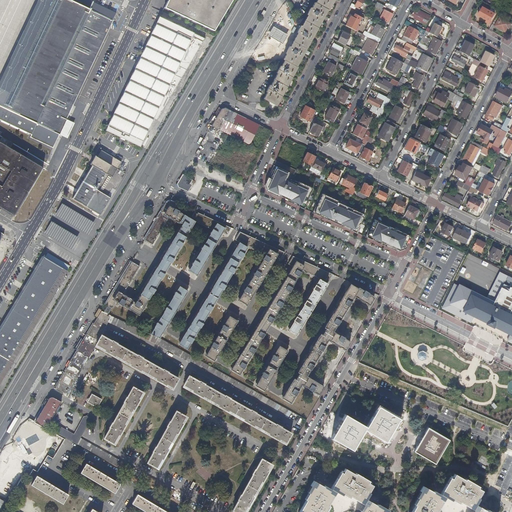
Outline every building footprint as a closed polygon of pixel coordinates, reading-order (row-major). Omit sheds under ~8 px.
[(30,137),(54,147),(117,12),(93,1),(89,9),(70,0),(37,0),(0,79),(0,119),(32,134),(30,137)] [(168,0),(166,5),(219,28),(235,0),(168,0)] [(298,68),(328,16),(336,0),(316,0),(316,1),(317,1),(315,8),(313,7),(310,12),(309,12),(305,19),(306,20),(299,33),(296,39),(292,48),(291,48),(287,56),(288,56),(285,62),(286,62),(282,69),(281,68),(278,75),(279,75),(273,87),(271,87),(268,94),(269,94),(266,101),(279,108),(288,92),(295,76),(299,68),(298,68)] [(362,0),(355,0),(353,5),(352,6),(354,7),(357,9),(362,0)] [(489,25),(494,15),(482,8),(478,16),(487,20),(485,23),(489,25)] [(391,15),(382,10),(376,22),(383,25),(385,22),(387,23),(391,15)] [(413,11),(409,18),(415,21),(416,20),(419,21),(423,23),(426,16),(420,13),(419,15),(413,11)] [(348,16),(343,26),(354,31),(361,18),(352,14),(350,17),(348,16)] [(194,33),(159,17),(106,130),(141,146),(154,119),(156,120),(205,38),(194,33)] [(500,18),(495,27),(505,32),(505,33),(510,23),(500,17),(500,18)] [(366,33),(373,20),(370,18),(363,31),(366,33)] [(441,26),(434,22),(428,33),(435,37),(441,26)] [(379,39),(383,30),(378,28),(379,26),(375,24),(369,34),(379,39)] [(424,32),(413,26),(412,28),(408,27),(402,38),(405,39),(404,41),(410,44),(417,33),(422,36),(424,32)] [(348,36),(339,32),(334,42),(343,46),(348,36)] [(269,36),(263,45),(277,54),(283,45),(269,36)] [(440,43),(433,39),(427,51),(434,55),(440,43)] [(475,46),(465,40),(459,52),(462,53),(468,57),(469,57),(475,46)] [(361,50),(361,51),(370,55),(375,46),(368,42),(368,43),(365,42),(361,50)] [(406,55),(408,49),(409,49),(414,52),(414,51),(416,48),(410,45),(405,43),(402,49),(395,46),(392,50),(401,55),(400,56),(405,58),(403,64),(406,66),(411,57),(406,55)] [(331,44),(327,53),(336,58),(341,49),(331,44)] [(495,56),(485,51),(480,62),(489,67),(495,56)] [(425,72),(431,60),(424,56),(422,60),(424,61),(420,69),(425,72)] [(454,56),(451,62),(463,68),(467,60),(461,57),(460,60),(454,56)] [(399,62),(390,57),(384,70),(393,75),(399,62)] [(366,63),(356,58),(350,70),(359,75),(366,63)] [(333,66),(325,62),(320,72),(328,76),(333,66)] [(479,67),(473,78),(481,82),(487,71),(479,67)] [(356,76),(348,73),(342,83),(350,87),(356,76)] [(416,89),(423,77),(415,73),(413,77),(415,78),(411,86),(416,89)] [(444,75),(441,80),(454,86),(457,79),(450,75),(449,78),(444,75)] [(406,80),(400,77),(397,83),(403,86),(406,80)] [(325,82),(317,78),(312,88),(320,93),(325,82)] [(376,80),(374,85),(386,91),(389,84),(381,80),(380,82),(376,80)] [(403,86),(397,83),(395,87),(393,90),(399,93),(403,86)] [(478,87),(468,83),(463,92),(473,97),(478,87)] [(347,93),(339,89),(333,100),(341,104),(347,93)] [(407,106),(413,94),(405,89),(402,95),(405,97),(401,103),(407,106)] [(511,90),(511,92),(505,89),(503,92),(500,90),(495,97),(500,100),(502,96),(507,100),(510,94),(511,95),(511,90)] [(434,98),(432,102),(442,107),(447,97),(448,98),(447,100),(452,102),(453,99),(455,95),(452,94),(448,92),(446,95),(441,92),(440,95),(434,92),(431,97),(434,98)] [(367,97),(365,102),(371,105),(377,108),(380,101),(374,98),(373,100),(367,97)] [(471,107),(461,102),(455,113),(464,119),(471,107)] [(502,107),(493,102),(485,118),(492,122),(494,118),(495,119),(497,116),(493,114),(496,109),(499,111),(502,107)] [(371,105),(368,111),(379,117),(385,105),(383,104),(380,110),(377,108),(371,105)] [(312,111),(303,106),(297,116),(306,122),(312,111)] [(337,110),(329,106),(322,118),(330,123),(337,110)] [(395,122),(401,111),(392,106),(387,118),(395,122)] [(427,107),(422,116),(435,122),(437,118),(442,121),(446,113),(440,110),(439,113),(427,107)] [(369,118),(361,114),(357,122),(365,126),(369,118)] [(254,136),(258,126),(257,126),(257,125),(252,122),(238,115),(236,115),(231,122),(233,123),(226,134),(237,139),(249,145),(250,145),(254,136)] [(217,117),(206,134),(213,138),(225,118),(220,116),(217,117)] [(225,118),(213,138),(221,141),(226,134),(233,123),(231,122),(225,118)] [(383,123),(375,137),(385,142),(392,128),(393,125),(385,120),(383,123)] [(454,137),(461,125),(451,120),(446,129),(444,132),(454,137)] [(509,122),(505,121),(502,127),(500,130),(504,132),(509,122)] [(310,122),(306,131),(315,136),(320,126),(310,122)] [(355,125),(350,135),(359,139),(364,130),(355,125)] [(482,137),(480,141),(486,145),(493,132),(480,125),(476,133),(482,137)] [(430,131),(420,126),(414,138),(424,143),(430,131)] [(446,129),(439,126),(436,131),(443,135),(444,132),(446,129)] [(492,126),(491,126),(490,129),(495,132),(494,133),(497,135),(500,130),(492,126)] [(492,146),(489,151),(498,155),(500,151),(498,150),(507,134),(504,132),(500,130),(497,135),(492,146)] [(449,141),(440,136),(433,147),(443,153),(449,141)] [(511,148),(511,141),(508,140),(507,139),(503,148),(505,149),(503,153),(508,155),(511,148)] [(362,148),(365,143),(362,141),(360,144),(359,146),(348,140),(344,148),(355,154),(356,153),(359,154),(362,148)] [(0,141),(0,206),(13,215),(42,167),(0,141)] [(418,146),(409,141),(405,150),(413,154),(418,146)] [(472,142),(470,145),(479,150),(471,165),(473,166),(474,164),(481,153),(480,152),(482,147),(472,142)] [(479,150),(470,145),(462,161),(471,165),(479,150)] [(489,151),(482,147),(480,152),(481,153),(487,156),(489,151)] [(366,150),(362,148),(359,154),(358,156),(366,161),(371,153),(366,150)] [(72,198),(100,215),(125,174),(117,169),(122,162),(101,149),(97,156),(95,155),(90,163),(92,164),(72,198)] [(429,156),(426,163),(436,168),(442,156),(429,149),(426,155),(429,156)] [(500,151),(498,155),(508,161),(511,157),(508,155),(503,153),(500,151)] [(306,153),(302,162),(310,166),(313,160),(315,158),(306,153)] [(497,178),(504,163),(497,158),(493,165),(496,166),(491,175),(492,175),(497,178)] [(324,165),(313,160),(310,166),(306,174),(309,175),(310,172),(313,173),(315,170),(320,172),(324,165)] [(406,177),(412,166),(402,161),(401,164),(401,165),(397,173),(406,177)] [(470,171),(459,166),(454,176),(460,178),(461,176),(466,178),(470,171)] [(481,167),(478,172),(485,175),(489,170),(482,166),(481,167)] [(268,178),(264,186),(266,192),(278,198),(279,196),(288,200),(287,202),(303,209),(312,189),(298,182),(298,183),(297,185),(286,180),(287,178),(289,173),(276,167),(270,179),(268,178)] [(339,173),(331,169),(327,179),(334,182),(339,173)] [(415,172),(410,181),(425,188),(430,179),(415,172)] [(485,175),(478,172),(477,174),(470,187),(473,189),(479,179),(481,180),(482,178),(484,179),(485,175)] [(187,192),(193,180),(181,174),(174,186),(187,192)] [(354,180),(345,176),(340,185),(350,190),(354,180)] [(481,183),(477,191),(487,196),(493,185),(482,178),(480,183),(481,183)] [(458,180),(456,185),(468,191),(470,187),(464,184),(458,180)] [(363,200),(369,188),(362,184),(359,190),(357,189),(354,195),(363,200)] [(377,191),(373,198),(383,202),(386,195),(377,191)] [(322,194),(313,214),(319,217),(320,215),(323,217),(322,218),(326,220),(327,219),(330,220),(329,221),(334,223),(336,224),(340,226),(341,225),(343,226),(342,227),(347,229),(347,228),(350,229),(350,231),(356,233),(364,215),(337,203),(338,202),(322,194)] [(444,194),(442,199),(457,207),(461,199),(455,196),(453,199),(444,194)] [(471,195),(466,205),(477,210),(477,209),(479,210),(483,202),(482,201),(482,200),(471,195)] [(117,282),(108,297),(115,301),(137,315),(150,293),(151,294),(154,289),(153,288),(159,277),(161,278),(163,274),(162,273),(165,268),(168,262),(170,263),(173,259),(171,257),(174,252),(177,247),(179,248),(182,243),(180,242),(182,238),(192,221),(204,227),(208,230),(206,235),(207,236),(204,240),(202,244),(200,243),(198,248),(199,249),(193,259),(192,259),(190,260),(189,263),(190,264),(186,270),(194,275),(201,264),(207,254),(212,246),(215,240),(219,233),(225,236),(230,228),(209,218),(195,212),(194,214),(191,213),(187,218),(178,213),(173,210),(172,209),(176,203),(169,200),(165,201),(159,211),(153,221),(150,227),(142,239),(151,245),(167,218),(177,223),(178,223),(180,224),(170,241),(157,263),(154,268),(134,301),(133,302),(131,301),(121,294),(124,290),(133,275),(138,266),(129,261),(117,282)] [(404,205),(395,200),(390,209),(399,214),(404,205)] [(53,216),(88,233),(94,221),(59,204),(53,216)] [(407,206),(402,216),(412,221),(416,211),(407,206)] [(496,216),(492,223),(506,231),(510,223),(502,219),(503,217),(500,215),(499,217),(496,216)] [(410,237),(374,220),(366,238),(373,241),(374,240),(381,243),(380,245),(384,247),(385,245),(388,247),(387,248),(395,252),(398,253),(405,251),(410,241),(408,240),(410,237)] [(71,249),(77,237),(49,221),(42,233),(71,249)] [(443,224),(439,232),(450,238),(451,237),(454,229),(443,224)] [(454,229),(451,237),(465,244),(470,234),(456,227),(454,229)] [(244,234),(238,232),(232,240),(236,243),(237,243),(230,254),(221,269),(212,283),(206,293),(202,300),(192,316),(182,333),(176,343),(184,348),(188,342),(189,343),(192,339),(191,338),(197,327),(198,328),(201,323),(200,322),(203,318),(206,312),(208,313),(210,308),(209,307),(212,302),(215,298),(221,288),(222,289),(225,284),(223,284),(227,278),(230,273),(231,274),(234,270),(232,269),(235,264),(239,258),(240,258),(243,253),(242,253),(245,247),(251,251),(252,250),(257,253),(258,252),(263,255),(254,271),(252,270),(250,275),(251,276),(247,282),(244,286),(243,286),(240,290),(242,291),(239,296),(236,300),(244,305),(252,292),(257,285),(261,277),(268,267),(273,258),(277,261),(282,252),(268,246),(257,240),(244,234)] [(484,244),(476,240),(472,249),(480,253),(484,244)] [(501,252),(492,248),(487,257),(497,262),(500,256),(499,256),(501,252)] [(294,258),(290,256),(285,265),(290,268),(284,279),(275,293),(270,302),(263,313),(257,323),(256,326),(247,339),(240,352),(230,368),(229,370),(236,374),(240,369),(241,370),(244,365),(243,364),(249,353),(251,354),(253,350),(252,349),(259,338),(260,339),(263,334),(262,334),(264,329),(265,328),(268,323),(269,324),(272,319),(271,318),(273,315),(277,308),(279,309),(281,304),(280,303),(285,295),(287,293),(288,294),(291,289),(289,288),(295,278),(297,279),(300,274),(298,273),(299,272),(304,275),(305,275),(311,278),(311,277),(317,280),(314,287),(312,286),(310,290),(311,291),(306,300),(305,302),(303,301),(300,305),(302,307),(295,317),(294,316),(291,321),(292,322),(287,331),(295,336),(302,325),(307,317),(313,307),(318,299),(323,290),(330,279),(332,275),(321,270),(309,264),(300,260),(294,258)] [(43,257),(0,328),(0,384),(50,301),(59,286),(67,272),(66,271),(45,258),(43,257)] [(494,299),(458,280),(457,282),(452,280),(439,306),(471,322),(474,316),(508,333),(505,341),(511,344),(511,305),(511,306),(511,305),(511,285),(503,281),(494,299)] [(59,286),(50,301),(48,309),(57,294),(59,286)] [(157,337),(185,291),(177,286),(173,292),(172,291),(169,296),(170,296),(164,307),(163,306),(160,311),(162,311),(161,312),(155,322),(154,321),(151,326),(152,327),(148,333),(149,333),(157,337)] [(357,291),(349,286),(335,309),(323,328),(325,329),(320,336),(319,335),(310,351),(308,353),(296,373),(297,373),(293,381),(291,380),(280,399),(288,404),(293,397),(294,397),(297,393),(296,392),(300,385),(307,390),(306,392),(311,395),(312,393),(318,396),(323,388),(304,378),(308,371),(310,372),(313,367),(312,366),(316,358),(320,352),(322,352),(325,348),(324,347),(327,340),(345,350),(349,342),(332,333),(336,326),(338,327),(340,322),(339,321),(346,309),(348,310),(351,306),(349,305),(353,298),(368,307),(374,299),(368,296),(369,294),(364,291),(364,293),(358,290),(357,291)] [(107,314),(115,301),(108,297),(103,305),(106,306),(102,312),(107,314)] [(63,372),(53,389),(66,396),(77,375),(88,356),(94,345),(103,350),(103,351),(114,357),(114,356),(129,364),(128,365),(139,372),(140,371),(154,379),(154,380),(165,386),(165,385),(171,388),(177,379),(137,356),(113,343),(100,335),(104,328),(105,325),(106,322),(127,331),(152,343),(163,349),(185,361),(211,376),(230,387),(253,400),(270,409),(287,419),(290,413),(262,397),(236,382),(215,370),(204,364),(192,357),(173,346),(159,338),(157,337),(149,333),(148,333),(139,329),(125,323),(111,316),(108,314),(107,314),(102,312),(100,311),(89,329),(77,348),(73,354),(63,372)] [(210,360),(235,321),(227,316),(221,325),(220,324),(217,329),(218,329),(212,340),(211,339),(208,344),(209,345),(202,356),(210,360)] [(262,391),(286,352),(278,347),(272,356),(271,355),(268,360),(269,360),(262,372),(260,371),(258,376),(259,377),(253,386),(262,391)] [(286,447),(292,438),(189,380),(184,389),(192,394),(192,395),(203,401),(217,409),(217,410),(228,416),(229,415),(243,423),(243,425),(251,429),(254,431),(254,430),(269,438),(268,439),(280,445),(281,444),(286,447)] [(141,393),(133,388),(132,388),(103,439),(112,444),(117,436),(118,436),(124,426),(123,425),(131,411),(133,411),(139,400),(138,400),(138,399),(141,393)] [(434,405),(440,407),(445,396),(438,393),(434,405)] [(91,395),(87,402),(97,408),(101,400),(91,395)] [(47,400),(34,422),(45,428),(60,402),(52,398),(47,400)] [(457,406),(454,413),(478,423),(480,416),(457,406)] [(345,416),(340,424),(362,435),(364,431),(378,438),(386,443),(396,425),(399,420),(385,412),(378,407),(371,419),(366,428),(361,425),(349,418),(345,416)] [(183,417),(173,412),(144,463),(154,468),(157,463),(158,461),(158,460),(159,460),(166,449),(165,449),(171,437),(173,435),(174,435),(180,424),(179,423),(182,419),(183,417)] [(55,429),(53,433),(75,445),(78,439),(89,418),(86,416),(81,418),(72,434),(59,428),(55,429)] [(340,424),(331,440),(353,451),(362,435),(340,424)] [(450,441),(428,429),(415,452),(436,465),(450,441)] [(24,450),(14,450),(26,457),(26,461),(39,467),(48,450),(42,450),(44,447),(43,436),(37,436),(37,435),(25,436),(26,444),(30,447),(24,447),(24,440),(21,445),(21,448),(24,450)] [(78,439),(75,445),(130,476),(133,470),(78,439)] [(84,461),(79,470),(114,490),(119,481),(112,477),(113,476),(108,474),(95,467),(95,466),(92,464),(92,465),(84,461)] [(271,467),(261,461),(232,511),(245,511),(247,510),(248,510),(254,499),(253,499),(261,484),(263,485),(269,474),(268,473),(271,467)] [(359,499),(370,480),(362,475),(359,474),(358,475),(350,470),(348,469),(346,473),(343,472),(335,487),(333,491),(326,487),(316,481),(313,486),(315,487),(312,492),(308,499),(310,500),(307,506),(303,511),(326,511),(331,504),(330,504),(331,501),(335,494),(338,489),(344,492),(351,496),(352,495),(355,497),(359,499)] [(470,489),(473,483),(467,479),(466,480),(455,474),(453,479),(451,478),(450,479),(470,489)] [(37,475),(32,484),(64,503),(69,493),(62,489),(63,489),(59,487),(48,481),(48,480),(45,478),(45,479),(37,475)] [(175,494),(142,475),(139,481),(171,499),(175,494)] [(470,489),(450,479),(441,496),(424,487),(421,492),(423,493),(415,506),(416,506),(413,511),(439,511),(447,496),(460,503),(461,502),(469,506),(479,489),(479,488),(479,487),(473,483),(470,489)] [(370,480),(359,499),(366,503),(362,511),(361,511),(390,511),(391,511),(386,508),(385,510),(368,500),(372,492),(375,486),(371,484),(372,482),(370,480)] [(479,489),(469,506),(476,511),(474,511),(491,511),(476,503),(483,491),(479,489)] [(138,493),(132,502),(149,511),(170,511),(147,499),(148,498),(144,496),(138,493)]
